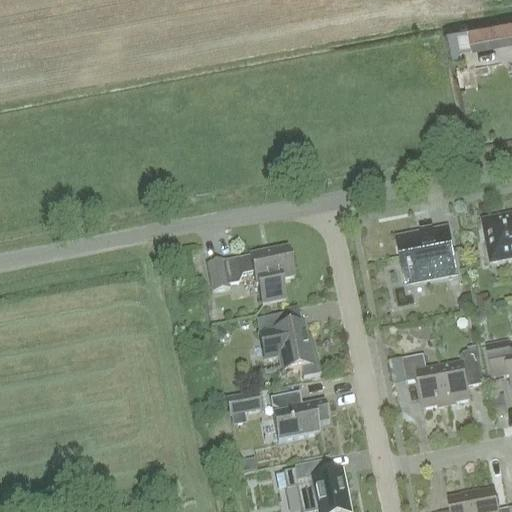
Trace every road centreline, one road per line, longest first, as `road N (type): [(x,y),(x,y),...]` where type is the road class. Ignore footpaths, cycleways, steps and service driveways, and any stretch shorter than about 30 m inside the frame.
road 1 (unclassified): [(327,201),(0,263)]
road 2 (residential): [(384,474),(327,201)]
road 3 (unclassified): [(327,201),(511,164)]
road 4 (residential): [(384,474),(511,447)]
